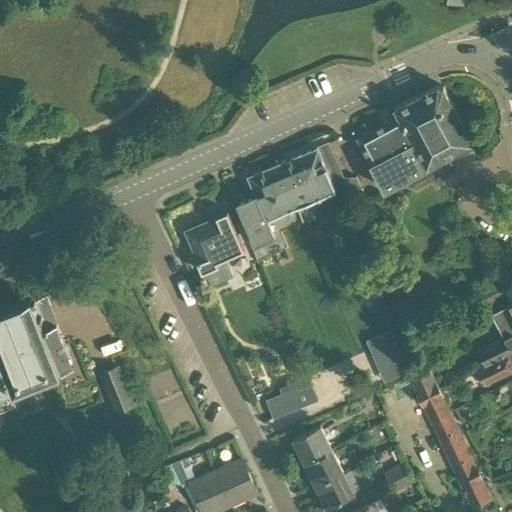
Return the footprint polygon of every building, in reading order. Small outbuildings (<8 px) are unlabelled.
[(472,141),(443,85),(437,84),(394,107),(398,115),(357,137),(384,188),(472,141)] [(329,141),(317,146),(335,187),(340,200),(362,189),(356,175),(344,176),(329,141)] [(256,194),(237,202),(255,243),(275,234),(267,217),(294,205),(335,187),(317,146),(272,166),(248,176),(256,194)] [(219,263),(217,260),(244,248),(227,210),(183,229),(201,271),(219,263)] [(500,281),(463,300),(470,313),(507,293),(500,281)] [(0,410),(16,404),(11,391),(74,366),(46,295),(37,299),(36,296),(32,298),(28,288),(18,292),(21,299),(0,307),(0,410)] [(511,302),(491,313),(503,337),(478,351),(485,365),(511,351),(511,302)] [(379,368),(402,357),(391,330),(367,341),(379,368)] [(511,351),(485,365),(478,368),(486,384),(511,370),(511,351)] [(104,381),(122,374),(118,364),(100,371),(104,381)] [(429,421),(437,416),(450,410),(429,368),(408,378),(429,421)] [(122,374),(104,381),(108,391),(126,384),(122,374)] [(318,399),(311,382),(282,394),(289,411),(318,399)] [(126,384),(108,391),(112,401),(130,394),(126,384)] [(130,394),(112,401),(116,411),(134,404),(130,394)] [(450,410),(437,416),(446,434),(459,428),(450,410)] [(303,461),(331,447),(320,424),(292,438),(303,461)] [(459,428),(446,434),(453,449),(466,443),(459,428)] [(458,461),(472,454),(466,443),(453,449),(458,461)] [(331,447),(303,461),(315,484),(343,470),(331,447)] [(464,473),(477,466),(472,454),(458,461),(464,473)] [(215,468),(231,505),(258,492),(241,456),(215,468)] [(179,460),(184,470),(191,467),(186,457),(179,460)] [(389,482),(409,471),(403,460),(383,471),(389,482)] [(477,466),(464,473),(456,476),(471,506),(492,496),(477,466)] [(214,511),(231,505),(215,468),(188,480),(202,511),(214,511)] [(343,470),(315,484),(326,507),(354,493),(343,470)] [(409,471),(389,482),(395,491),(415,480),(409,471)] [(380,511),(373,499),(349,511),(380,511)]
